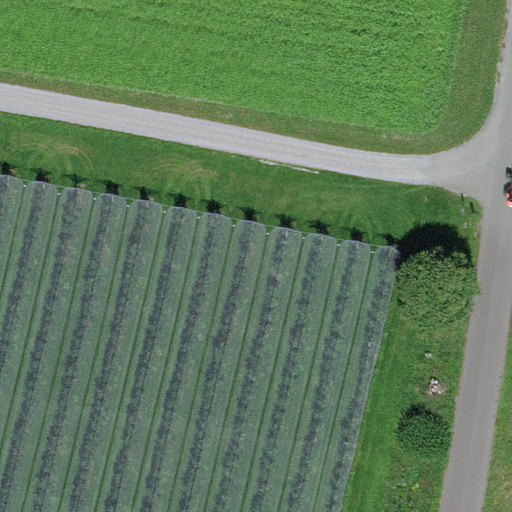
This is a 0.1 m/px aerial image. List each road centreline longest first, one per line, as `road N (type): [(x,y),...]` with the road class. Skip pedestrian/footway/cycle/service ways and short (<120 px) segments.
road 1 (track): [(0,100),(507,167)]
road 2 (unclassified): [(511,135),(461,511)]
